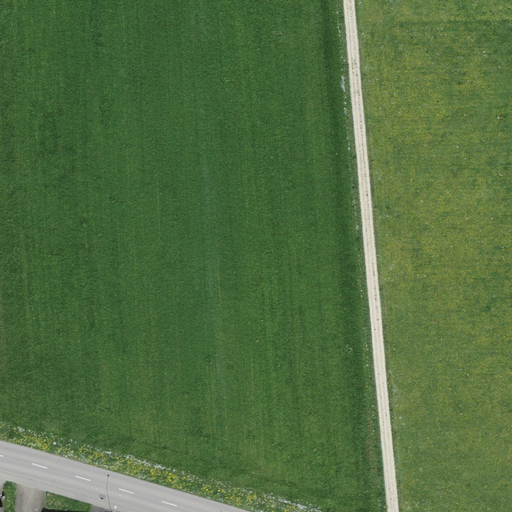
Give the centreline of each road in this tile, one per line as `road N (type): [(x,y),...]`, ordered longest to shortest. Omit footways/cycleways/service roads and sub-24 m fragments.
road 1 (track): [(349,0),(392,511)]
road 2 (tertiary): [(0,455),(200,511)]
